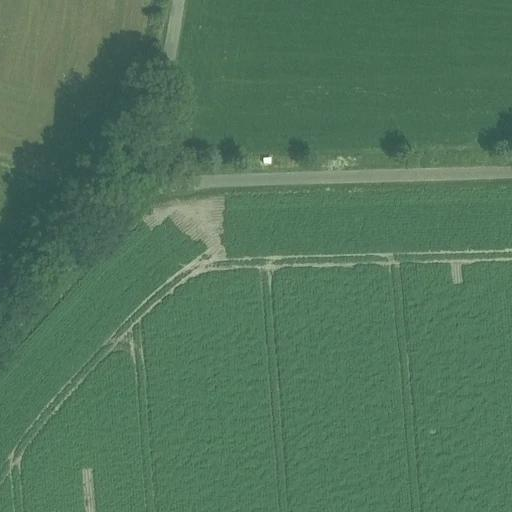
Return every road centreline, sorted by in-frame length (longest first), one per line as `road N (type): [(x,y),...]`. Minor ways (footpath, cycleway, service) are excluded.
road 1 (unclassified): [(147,187),(511,171)]
road 2 (unclassified): [(0,337),(147,187)]
road 3 (unclassified): [(147,187),(144,154),(179,0)]
